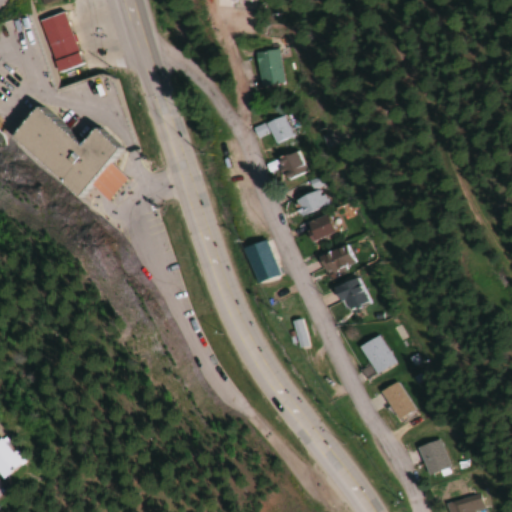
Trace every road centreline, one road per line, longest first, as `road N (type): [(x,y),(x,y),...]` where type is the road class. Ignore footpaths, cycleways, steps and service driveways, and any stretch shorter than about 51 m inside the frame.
road 1 (primary): [(367,511),(241,289),(145,50),(134,0)]
road 2 (residential): [(413,511),(405,483),(338,365),(233,125),(180,53),(145,50)]
